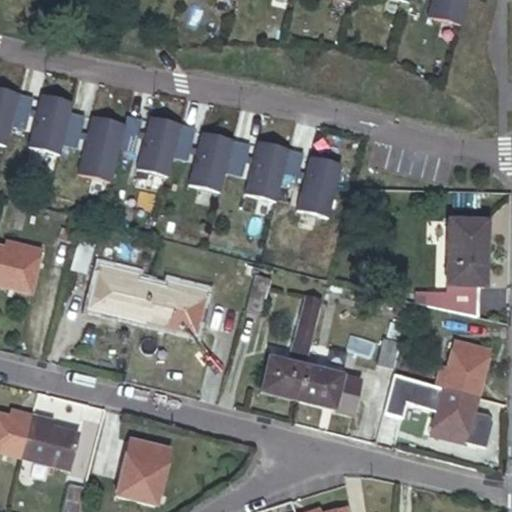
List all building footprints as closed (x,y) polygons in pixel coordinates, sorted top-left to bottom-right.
[(466,0),(431,0),(427,18),(460,26),(466,0)] [(33,98),(0,90),(0,146),(5,147),(9,127),(25,131),(33,98)] [(71,104),(41,96),(27,149),(58,157),(61,146),(76,150),(84,117),(69,113),(71,104)] [(123,126),(91,117),(76,175),(109,183),(118,150),(133,154),(141,121),(125,118),(123,126)] [(195,130),(149,118),(136,171),(167,179),(172,159),(187,163),(195,130)] [(249,146),(200,134),(188,187),(219,194),(224,174),(241,178),(249,146)] [(317,137),(317,152),(337,152),(337,137),(317,137)] [(304,154),(257,143),(244,196),(275,203),(280,183),(296,187),(304,154)] [(340,166),(309,159),(297,211),(327,219),(340,166)] [(452,221),(450,287),(478,288),(484,288),(487,222),(452,221)] [(50,237),(42,271),(63,276),(71,242),(50,237)] [(3,247),(0,246),(0,285),(29,293),(40,251),(5,242),(3,247)] [(79,245),(71,277),(88,281),(96,248),(79,245)] [(140,321),(151,285),(136,281),(137,276),(98,266),(88,308),(140,321)] [(219,274),(211,304),(238,311),(246,282),(219,274)] [(254,283),(246,313),(260,317),(269,288),(254,283)] [(168,290),(151,285),(140,321),(194,334),(206,295),(170,284),(168,290)] [(295,327),(314,332),(325,291),(305,286),(295,327)] [(478,288),(450,287),(450,294),(451,313),(477,319),(478,288)] [(451,313),(450,294),(431,293),(430,308),(440,310),(451,313)] [(430,308),(412,303),(409,315),(437,322),(440,310),(430,308)] [(380,336),(373,365),(390,370),(397,340),(380,336)] [(436,388),(477,398),(489,351),(454,342),(447,368),(442,368),(436,388)] [(296,401),(305,366),(270,358),(260,393),(296,401)] [(342,375),(305,366),(296,401),(333,410),(342,375)] [(401,408),(408,381),(397,378),(389,405),(401,408)] [(465,444),(477,398),(436,388),(431,407),(438,410),(431,435),(465,444)] [(0,453),(20,459),(31,416),(11,411),(9,418),(0,415),(0,453)] [(31,416),(20,459),(58,468),(70,472),(75,453),(79,436),(52,428),(53,422),(31,416)] [(127,441),(114,497),(153,506),(166,450),(127,441)] [(58,511),(76,511),(83,489),(66,485),(58,511)]
